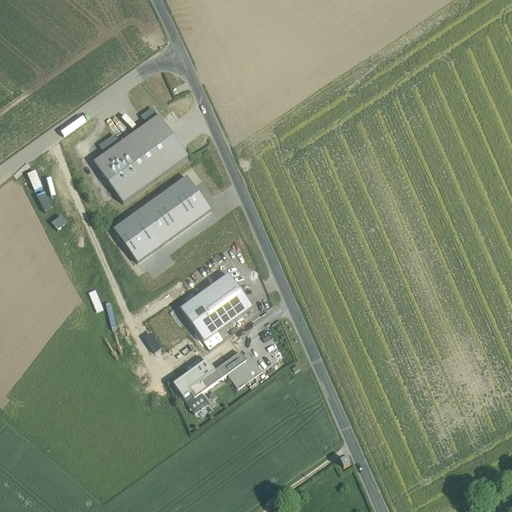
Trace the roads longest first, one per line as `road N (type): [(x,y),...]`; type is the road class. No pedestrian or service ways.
road 1 (tertiary): [(182,54),(381,511)]
road 2 (unclassified): [(0,178),(159,61),(182,54)]
